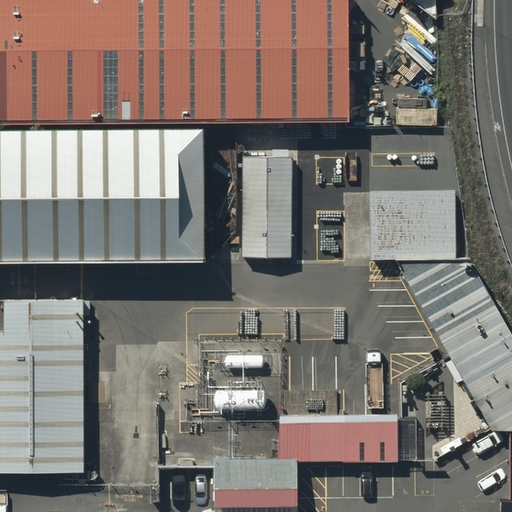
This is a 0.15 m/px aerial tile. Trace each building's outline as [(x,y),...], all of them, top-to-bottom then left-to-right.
[(0,0),(0,127),(351,125),(350,3),(347,0),(0,0)] [(408,0),(433,19),(431,0),(408,0)] [(204,142),(0,143),(0,271),(205,271),(204,142)] [(290,168),(239,168),(239,267),(290,268),(290,168)] [(456,172),(386,172),(386,197),(456,197),(456,172)] [(457,200),(371,200),(372,268),(457,268),(457,200)] [(511,511),(511,341),(475,271),(399,272),(495,439),(511,446),(511,506),(500,507),(500,511),(511,511)] [(389,272),(369,285),(390,319),(410,306),(389,272)] [(0,343),(0,475),(78,475),(77,312),(5,312),(5,344),(0,343)] [(399,417),(279,417),(279,461),(216,461),(217,498),(299,497),(299,464),(399,464),(399,417)] [(299,511),(299,497),(217,498),(216,511),(299,511)]
